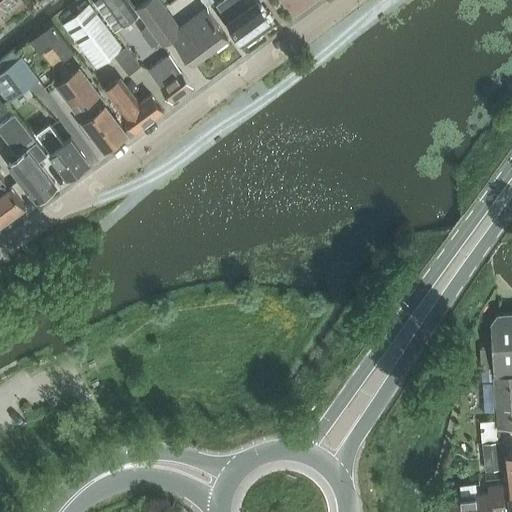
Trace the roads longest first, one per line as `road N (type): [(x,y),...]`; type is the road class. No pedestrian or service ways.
road 1 (residential): [(0,254),(346,0)]
road 2 (primary): [(511,168),(302,455)]
road 3 (primary): [(333,474),(511,207)]
road 4 (tertiary): [(236,473),(170,455),(114,470)]
